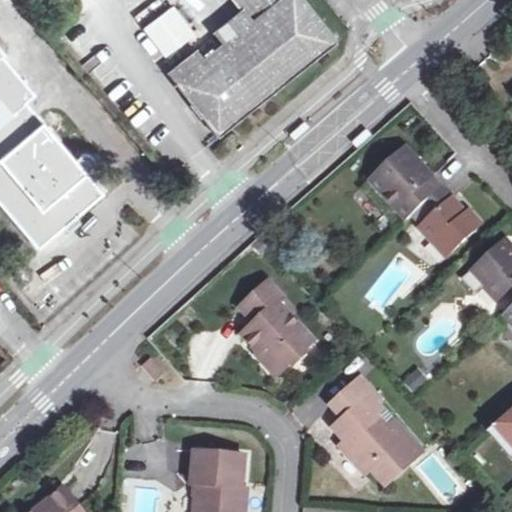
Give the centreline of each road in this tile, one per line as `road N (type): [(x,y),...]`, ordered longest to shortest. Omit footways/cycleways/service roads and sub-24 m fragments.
road 1 (secondary): [(63,382),(413,65)]
road 2 (residential): [(63,382),(255,404),(288,460),(283,511)]
road 3 (unknown): [(0,11),(138,192)]
road 4 (residential): [(511,195),(423,96),(413,65)]
